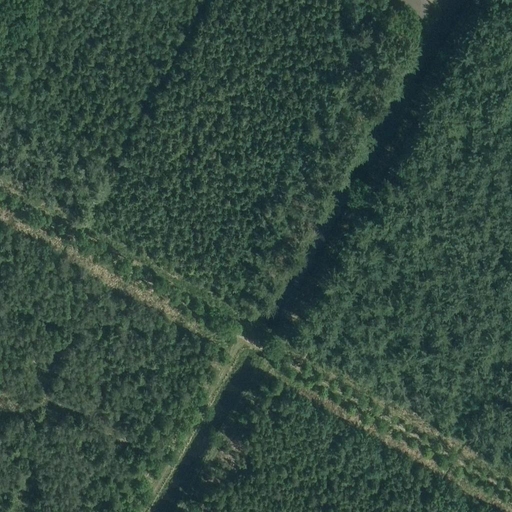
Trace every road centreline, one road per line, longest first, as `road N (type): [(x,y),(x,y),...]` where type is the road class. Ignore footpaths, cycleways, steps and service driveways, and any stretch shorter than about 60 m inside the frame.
road 1 (track): [(511,491),(0,196)]
road 2 (track): [(244,337),(143,511)]
road 3 (track): [(270,352),(177,511)]
